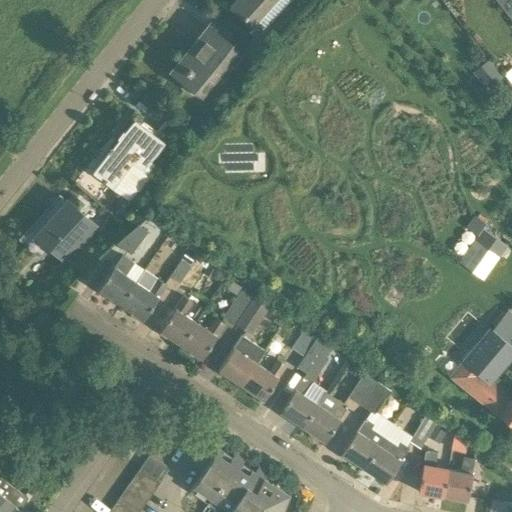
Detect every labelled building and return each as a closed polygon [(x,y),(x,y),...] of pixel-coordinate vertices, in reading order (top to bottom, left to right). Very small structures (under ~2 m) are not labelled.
[(241,0),(232,11),(252,29),(248,34),(257,42),(293,0),(241,0)] [(511,0),(494,0),(511,22),(511,0)] [(207,27),(176,66),(193,80),(187,87),(201,99),(225,69),(230,73),(244,56),(207,27)] [(107,153),(108,154),(113,158),(97,177),(93,174),(92,175),(128,204),(148,178),(142,174),(164,146),(171,152),(188,131),(168,115),(159,126),(162,129),(155,138),(134,122),(111,150),(110,149),(107,153)] [(66,201),(31,240),(62,268),(97,229),(66,201)] [(130,256),(133,253),(147,233),(137,226),(116,245),(130,256)] [(459,263),(480,278),(483,280),(505,247),(482,230),(459,263)] [(178,259),(181,261),(169,277),(180,284),(195,262),(199,255),(186,247),(178,259)] [(98,290),(120,305),(135,283),(122,274),(130,262),(121,256),(113,268),(98,290)] [(195,262),(180,284),(190,291),(205,268),(195,262)] [(143,271),(135,283),(120,305),(143,320),(158,298),(157,298),(166,286),(143,271)] [(223,316),(236,326),(253,300),(240,291),(223,316)] [(180,345),(195,323),(183,315),(192,303),(183,297),(174,309),(159,331),(180,345)] [(255,297),(253,300),(236,326),(249,334),(269,306),(255,297)] [(207,331),(195,323),(180,345),(201,359),(216,337),(224,325),(215,319),(207,331)] [(511,426),(511,394),(508,399),(488,383),(511,351),(511,348),(488,330),(450,378),(511,426)] [(303,332),(290,349),(301,357),(313,339),(303,332)] [(263,351),(250,342),(241,336),(233,349),(232,348),(218,371),(240,386),(255,363),(263,351)] [(309,349),(297,368),(312,378),(324,358),(309,349)] [(268,372),(255,363),(240,386),(262,401),(277,379),(277,378),(285,366),(276,360),(268,372)] [(348,397),(361,406),(371,390),(376,383),(362,374),(348,397)] [(301,427),(316,405),(303,396),(311,384),(302,378),(294,390),(279,412),(301,427)] [(376,383),(371,390),(361,406),(374,415),(388,392),(376,383)] [(328,413),(316,405),(301,427),(324,442),(347,407),(336,401),(328,413)] [(425,417),(409,443),(419,449),(436,423),(425,417)] [(363,469),(378,446),(383,438),(370,430),(373,425),(364,419),(356,431),(355,431),(340,453),(363,469)] [(465,454),(467,444),(454,435),(451,451),(465,454)] [(396,467),(408,449),(399,443),(396,447),(383,438),(378,446),(363,469),(385,484),(396,467)] [(227,511),(230,509),(247,483),(253,473),(241,465),(245,459),(235,453),(231,458),(218,449),(189,492),(218,511),(227,511)] [(417,492),(442,497),(447,471),(433,468),(436,453),(425,451),(423,466),(422,466),(417,492)] [(149,455),(140,468),(156,480),(165,467),(149,455)] [(467,501),(470,482),(471,475),(474,460),(463,458),(460,473),(447,471),(442,497),(467,501)] [(257,467),(253,473),(247,483),(230,509),(238,511),(281,511),(288,496),(263,480),(267,474),(257,467)] [(160,483),(156,480),(140,468),(132,479),(153,493),(160,483)] [(0,511),(10,511),(13,508),(18,511),(20,511),(19,511),(27,499),(0,479),(0,511)] [(132,479),(125,489),(146,504),(153,493),(132,479)] [(118,499),(136,511),(139,511),(146,504),(125,489),(118,499)] [(111,509),(114,511),(136,511),(118,499),(111,509)]
